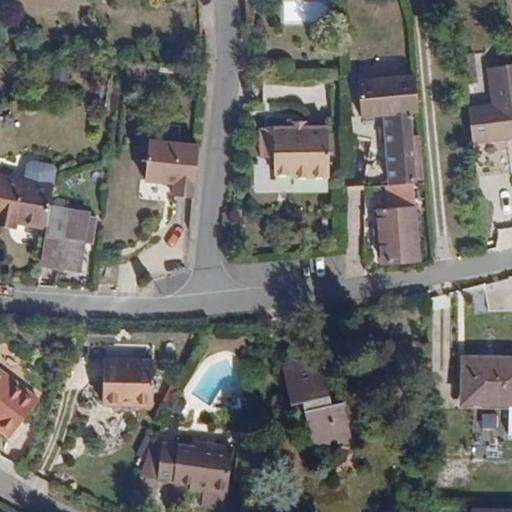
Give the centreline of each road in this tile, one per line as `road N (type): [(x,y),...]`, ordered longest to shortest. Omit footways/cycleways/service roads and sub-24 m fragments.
road 1 (residential): [(201,303),(433,282),(511,259)]
road 2 (residential): [(226,0),(228,88),(201,303)]
road 3 (residential): [(0,303),(201,303)]
